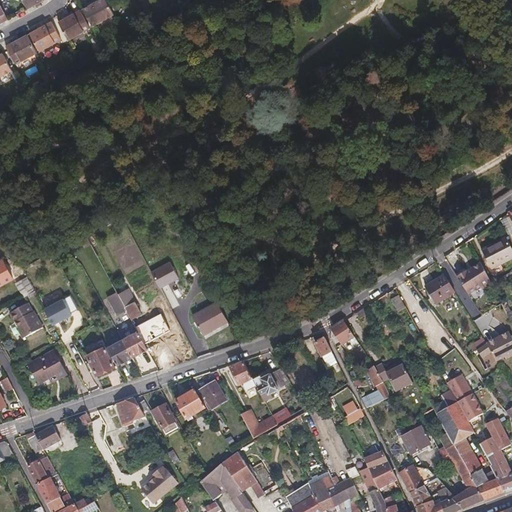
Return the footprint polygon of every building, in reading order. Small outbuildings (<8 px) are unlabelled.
[(23,0),(28,9),(44,0),(23,0)] [(101,0),(82,10),(93,28),(114,16),(105,0),(101,0)] [(59,24),(69,41),(90,29),(80,12),(59,24)] [(51,23),(30,34),(40,52),(61,41),(51,23)] [(38,54),(27,36),(6,47),(16,66),(38,54)] [(2,55),(0,56),(0,78),(12,72),(2,55)] [(511,249),(506,237),(481,250),(492,270),(511,259),(511,249)] [(6,252),(1,255),(3,259),(0,260),(0,285),(14,278),(24,297),(29,294),(6,252)] [(170,261),(151,271),(160,289),(179,279),(170,261)] [(480,264),(458,276),(468,294),(482,287),(483,289),(492,285),(480,264)] [(441,277),(452,294),(455,292),(444,275),(441,277)] [(452,294),(441,277),(425,287),(436,304),(452,294)] [(119,296),(117,292),(107,297),(117,316),(128,312),(119,296)] [(124,293),(119,296),(128,312),(132,320),(141,314),(135,302),(131,304),(125,293),(124,293)] [(398,295),(391,299),(399,312),(405,308),(398,295)] [(63,298),(44,308),(53,325),(72,316),(63,298)] [(228,322),(217,302),(193,316),(203,335),(228,322)] [(30,303),(10,314),(15,322),(16,322),(19,327),(18,328),(23,338),(43,327),(30,303)] [(508,305),(503,307),(511,323),(511,310),(511,311),(508,305)] [(161,313),(137,325),(146,343),(170,332),(161,313)] [(343,345),(353,339),(355,337),(344,321),(331,329),(343,345)] [(511,353),(511,335),(509,329),(486,341),(492,352),(496,360),(511,353)] [(124,342),(133,359),(148,350),(139,333),(124,342)] [(322,357),(328,354),(332,352),(325,337),(319,335),(313,337),(322,357)] [(483,335),(468,343),(473,350),(477,347),(487,342),(486,341),(483,335)] [(133,359),(124,342),(109,350),(118,367),(133,359)] [(492,352),(487,342),(477,347),(483,357),(492,352)] [(106,349),(89,357),(98,376),(114,368),(106,349)] [(40,384),(50,378),(57,375),(60,380),(68,375),(56,351),(30,366),(40,384)] [(337,362),(332,352),(328,354),(334,364),(337,362)] [(386,369),(390,377),(396,390),(416,381),(406,360),(386,369)] [(240,384),(253,377),(244,361),(230,365),(240,384)] [(383,362),(375,366),(382,381),(390,377),(386,369),(383,362)] [(375,366),(368,370),(378,390),(384,399),(390,397),(384,385),(382,381),(375,366)] [(272,372),(279,388),(290,382),(281,367),(272,372)] [(425,367),(416,371),(419,378),(428,373),(425,367)] [(261,374),(253,378),(259,389),(261,393),(265,400),(273,396),(271,392),(279,388),(272,372),(262,377),(261,374)] [(57,375),(50,378),(53,383),(60,380),(57,375)] [(447,383),(451,390),(468,422),(483,413),(462,375),(447,383)] [(8,378),(1,382),(8,393),(14,390),(8,378)] [(214,381),(202,390),(213,409),(226,401),(214,381)] [(333,396),(336,402),(346,396),(344,388),(333,396)] [(261,393),(259,389),(252,393),(254,397),(261,393)] [(170,406),(183,430),(191,426),(189,422),(194,418),(192,416),(206,408),(195,390),(170,406)] [(365,397),(362,398),(367,408),(374,404),(384,399),(378,390),(374,392),(375,394),(366,398),(365,397)] [(434,409),(437,414),(458,402),(451,390),(441,394),(439,390),(427,397),(434,409)] [(135,398),(116,404),(123,425),(127,427),(133,424),(132,422),(147,418),(146,417),(137,402),(135,398)] [(137,402),(146,417),(152,414),(144,398),(137,402)] [(343,404),(348,415),(357,410),(352,399),(343,404)] [(475,433),(474,432),(472,428),(468,422),(458,402),(437,414),(447,433),(485,500),(504,493),(496,479),(489,482),(465,439),(475,433)] [(377,410),(374,404),(367,408),(370,414),(377,410)] [(166,405),(154,412),(167,434),(178,428),(166,405)] [(275,410),(281,422),(291,415),(285,405),(275,410)] [(344,418),(348,425),(365,416),(361,408),(357,410),(348,415),(344,418)] [(249,430),(260,423),(251,409),(242,415),(249,430)] [(92,422),(88,414),(79,416),(85,426),(92,422)] [(318,419),(328,454),(343,450),(333,415),(318,419)] [(85,426),(79,416),(72,421),(79,434),(87,430),(85,426)] [(260,423),(249,430),(254,438),(277,424),(273,416),(260,423)] [(472,428),(474,432),(488,426),(486,421),(472,428)] [(492,437),(480,444),(491,465),(490,466),(496,479),(504,493),(511,489),(511,471),(501,450),(511,444),(500,423),(490,429),(488,429),(492,437)] [(53,425),(36,435),(44,449),(45,450),(62,441),(53,425)] [(279,427),(270,432),(275,440),(283,435),(281,431),(279,427)] [(422,427),(402,437),(411,454),(431,444),(422,427)] [(467,489),(460,494),(467,507),(485,500),(447,433),(439,437),(444,446),(439,449),(444,459),(446,463),(451,460),(467,489)] [(44,449),(36,435),(29,439),(36,453),(44,449)] [(0,462),(14,455),(8,443),(4,442),(0,443),(0,462)] [(168,453),(175,464),(180,461),(173,450),(168,453)] [(382,451),(364,459),(369,468),(380,492),(385,490),(384,487),(397,480),(382,451)] [(236,483),(243,493),(251,487),(258,482),(238,452),(223,463),(236,483)] [(39,461),(29,466),(38,484),(48,479),(39,461)] [(215,502),(216,501),(228,490),(236,483),(223,463),(201,482),(203,485),(207,491),(215,502)] [(425,485),(414,466),(414,465),(399,473),(399,474),(410,493),(425,485)] [(414,466),(425,485),(436,477),(429,468),(414,466)] [(153,480),(141,490),(153,505),(178,484),(163,467),(153,475),(155,477),(152,479),(153,480)] [(361,498),(353,479),(360,476),(359,473),(356,468),(347,472),(350,478),(340,484),(337,477),(332,479),(336,485),(334,487),(328,490),(335,506),(339,505),(340,511),(352,511),(351,502),(356,500),(361,498)] [(377,511),(387,511),(387,507),(386,502),(383,499),(380,492),(369,468),(361,472),(377,507),(377,511)] [(60,511),(67,509),(61,498),(55,487),(63,482),(58,473),(48,479),(38,484),(52,511),(60,511)] [(329,476),(317,482),(322,491),(315,494),(323,511),(326,510),(335,506),(328,490),(334,487),(329,476)] [(266,493),(258,482),(251,487),(259,498),(266,493)] [(322,511),(323,511),(315,494),(310,485),(309,482),(286,497),(289,501),(294,511),(322,511)] [(317,482),(310,485),(315,494),(322,491),(317,482)] [(236,483),(228,490),(240,511),(255,511),(243,493),(236,483)] [(438,493),(440,501),(444,511),(454,511),(462,509),(452,499),(455,497),(442,483),(435,486),(438,493)] [(207,491),(203,485),(198,489),(202,494),(207,491)] [(413,498),(428,491),(425,485),(410,493),(413,498)] [(444,511),(440,501),(436,503),(432,497),(428,491),(413,498),(418,511),(444,511)] [(75,504),(69,493),(61,498),(67,509),(75,504)] [(460,494),(455,497),(452,499),(462,509),(467,507),(460,494)] [(91,495),(75,504),(80,511),(99,511),(101,511),(91,495)] [(188,511),(182,498),(176,503),(180,511),(188,511)] [(360,511),(356,500),(351,502),(352,511),(360,511)] [(208,511),(222,511),(216,501),(215,502),(205,508),(208,511)]
